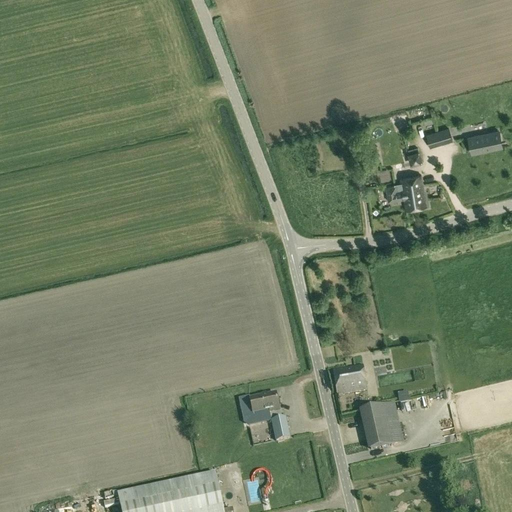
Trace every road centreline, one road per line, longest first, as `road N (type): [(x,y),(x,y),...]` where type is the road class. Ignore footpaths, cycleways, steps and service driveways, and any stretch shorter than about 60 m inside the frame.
road 1 (tertiary): [(351,511),(290,250)]
road 2 (tertiary): [(290,250),(197,0)]
road 3 (tertiary): [(290,250),(383,240),(511,206)]
